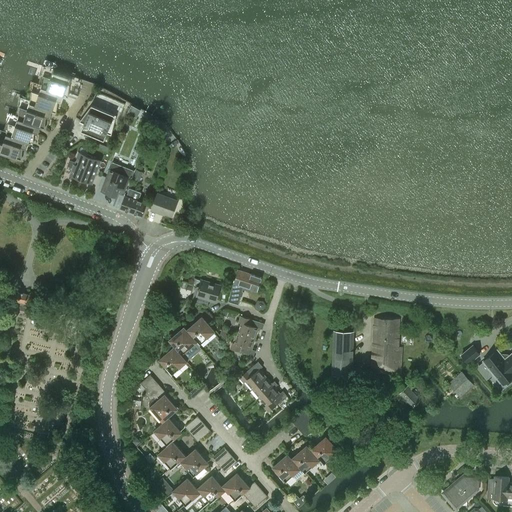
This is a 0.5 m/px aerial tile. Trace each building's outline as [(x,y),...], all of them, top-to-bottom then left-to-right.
[(68,84),(70,78),(53,72),(50,78),(43,75),(41,88),(50,91),(48,97),(58,101),(61,102),(63,96),(68,98),(69,85),(68,84)] [(41,88),(41,87),(39,94),(31,91),(29,103),(29,104),(38,107),(36,113),(46,116),(46,117),(50,118),(52,112),(56,113),(58,101),(48,97),(50,91),(41,88)] [(29,104),(29,103),(27,109),(19,107),(18,119),(27,122),(24,129),(34,132),(38,134),(40,127),(44,129),(46,117),(46,116),(36,113),(38,107),(29,104)] [(107,118),(109,112),(92,105),(83,116),(86,117),(81,131),(104,140),(107,133),(111,135),(114,122),(107,118)] [(18,119),(15,125),(8,122),(6,134),(6,135),(15,138),(13,144),(23,148),(26,149),(29,143),(33,144),(34,132),(24,129),(27,122),(18,119)] [(6,135),(6,134),(4,141),(0,139),(0,153),(21,160),(23,148),(13,144),(15,138),(6,135)] [(92,183),(100,160),(79,152),(75,162),(69,160),(67,166),(73,168),(70,175),(92,183)] [(109,169),(101,190),(116,196),(119,188),(125,190),(130,177),(133,169),(112,162),(109,169)] [(132,179),(139,181),(142,172),(136,170),(132,179)] [(131,197),(134,190),(130,188),(127,196),(125,195),(120,209),(141,216),(146,203),(131,197)] [(171,215),(177,200),(157,193),(151,209),(159,212),(160,211),(171,215)] [(257,289),(261,276),(238,269),(228,300),(238,303),(243,285),(257,289)] [(216,301),(220,286),(201,280),(199,287),(197,286),(196,287),(192,301),(204,305),(206,298),(216,301)] [(29,304),(31,295),(9,289),(5,307),(8,308),(7,311),(12,313),(16,300),(29,304)] [(85,315),(85,321),(96,323),(96,318),(85,315)] [(252,325),(253,319),(240,315),(239,321),(241,322),(238,332),(255,338),(258,327),(252,325)] [(398,346),(399,318),(374,317),(372,366),(376,372),(400,373),(402,346),(398,346)] [(207,337),(213,331),(202,318),(188,329),(201,344),(208,338),(207,337)] [(189,347),(195,341),(184,328),(170,340),(183,354),(189,348),(189,347)] [(352,374),(354,331),(334,330),(332,373),(352,374)] [(252,349),(255,338),(238,332),(235,343),(232,342),(230,348),(243,352),(245,346),(252,349)] [(476,350),(472,346),(466,350),(461,355),(466,361),(468,363),(479,354),(476,350)] [(179,367),(185,361),(174,348),(160,359),(173,374),(180,368),(179,367)] [(511,353),(508,357),(502,356),(497,350),(483,361),(502,384),(505,382),(508,384),(511,380),(511,353)] [(259,368),(262,366),(258,361),(239,377),(243,382),(246,380),(252,388),(266,376),(259,368)] [(360,375),(366,370),(361,365),(356,370),(360,375)] [(459,397),(473,385),(461,371),(447,384),(459,397)] [(145,388),(154,379),(150,374),(140,383),(144,388),(145,388)] [(274,380),(271,383),(266,376),(252,388),(259,396),(273,385),(275,386),(278,384),(274,380)] [(146,395),(159,384),(154,379),(145,388),(144,388),(142,390),(146,395)] [(150,399),(163,389),(159,384),(146,395),(150,399)] [(280,393),(275,386),(273,385),(259,396),(266,405),(264,406),(269,411),(276,405),(279,402),(287,395),(283,391),(280,393)] [(413,406),(420,399),(408,386),(400,393),(413,406)] [(195,387),(189,392),(193,397),(199,392),(196,389),(195,387)] [(165,396),(167,394),(163,389),(150,399),(154,404),(165,395),(165,396)] [(176,408),(165,396),(165,395),(154,404),(151,407),(157,413),(156,414),(161,421),(176,408)] [(304,435),(317,424),(304,410),(291,420),(304,435)] [(189,431),(202,421),(197,416),(185,426),(189,431)] [(166,444),(180,432),(168,419),(155,430),(161,437),(160,438),(166,444)] [(193,436),(206,425),(202,421),(189,431),(193,436)] [(198,441),(210,430),(206,425),(193,436),(198,441)] [(331,456),(337,451),(326,437),(313,449),(325,463),(332,457),(331,456)] [(170,468),(184,456),(172,442),(159,454),(165,460),(164,461),(170,468)] [(216,462),(228,451),(224,446),(212,457),(216,462)] [(311,465),(318,459),(307,446),(293,458),(294,459),(305,471),(306,472),(312,466),(311,465)] [(192,475),(207,463),(195,449),(182,461),(188,468),(187,469),(192,475)] [(220,467),(233,456),(228,451),(216,462),(220,467)] [(294,459),(292,461),(287,455),(274,467),(286,481),(293,475),(296,479),(305,471),(294,459)] [(225,472),(237,461),(233,456),(220,467),(225,472)] [(331,472),(326,475),(331,480),(334,477),(335,477),(331,472)] [(248,487),(237,474),(223,485),(229,492),(228,493),(234,500),(242,492),(248,487)] [(477,490),(478,476),(464,475),(443,493),(456,508),(477,490)] [(209,502),(224,490),(212,476),(199,488),(204,494),(203,495),(209,502)] [(511,482),(508,482),(509,477),(494,476),(494,478),(488,478),(487,498),(493,498),(511,499),(511,510),(511,511),(511,482)] [(184,505),(199,492),(187,479),(174,490),(180,497),(179,498),(184,505)] [(246,497),(259,486),(254,481),(248,487),(242,492),(246,497)] [(173,491),(168,485),(162,490),(168,496),(173,491)] [(250,502),(263,491),(259,486),(246,497),(250,502)] [(255,507),(267,496),(263,491),(250,502),(255,507)]
